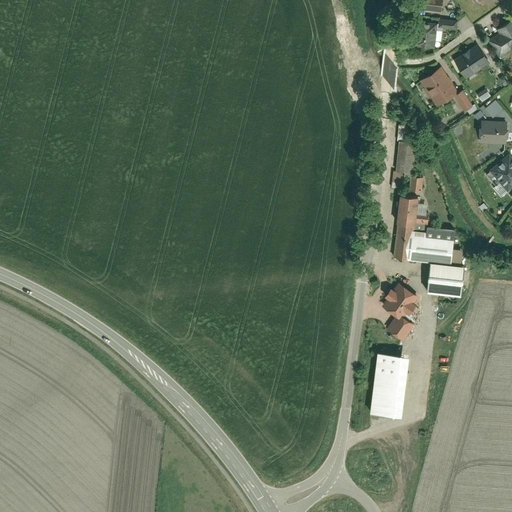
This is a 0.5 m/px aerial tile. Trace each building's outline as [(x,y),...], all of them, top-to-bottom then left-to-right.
[(421,0),(420,13),(442,15),(443,0),(421,0)] [(488,40),(500,59),(511,51),(511,20),(498,30),(500,33),(488,40)] [(414,48),(436,50),(438,25),(416,22),(414,48)] [(466,79),(490,64),(478,46),(455,61),(466,79)] [(459,94),(442,68),(421,82),(438,108),(459,94)] [(483,101),(492,95),(489,90),(480,96),(483,101)] [(494,116),(505,107),(497,98),(486,107),(494,116)] [(507,145),(508,122),(481,121),(480,144),(507,145)] [(399,124),(395,187),(404,187),(405,176),(414,176),(416,142),(411,142),(412,125),(399,124)] [(511,190),(511,156),(510,154),(490,171),(509,193),(511,190)] [(424,190),(424,176),(412,175),(411,190),(424,190)] [(417,196),(402,194),(397,227),(412,229),(417,196)] [(455,232),(416,228),(412,260),(452,264),(455,232)] [(454,260),(463,261),(464,249),(455,248),(454,260)] [(431,265),(428,294),(461,298),(464,269),(431,265)] [(402,320),(418,299),(399,285),(383,307),(402,320)] [(396,318),(387,331),(401,341),(410,328),(396,318)] [(411,360),(379,356),(371,416),(403,420),(411,360)]
